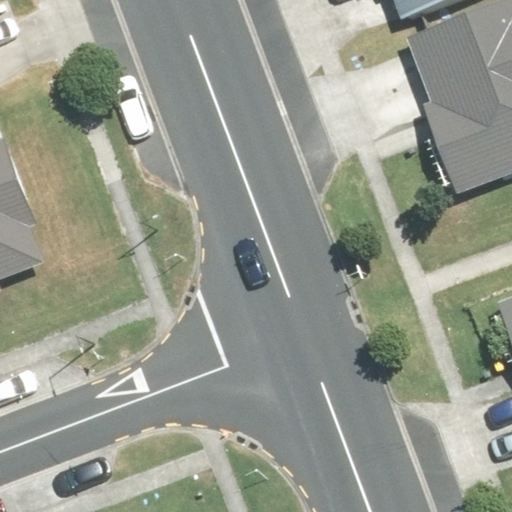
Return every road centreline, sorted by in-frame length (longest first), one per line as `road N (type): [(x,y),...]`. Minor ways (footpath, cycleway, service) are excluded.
road 1 (residential): [(290,309),(176,0)]
road 2 (residential): [(0,421),(290,309)]
road 3 (residential): [(361,511),(290,309)]
